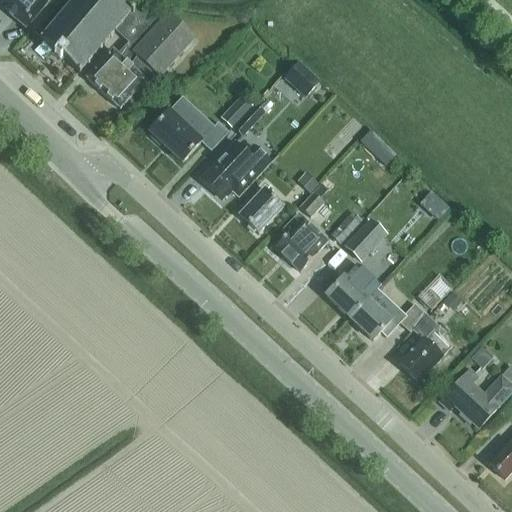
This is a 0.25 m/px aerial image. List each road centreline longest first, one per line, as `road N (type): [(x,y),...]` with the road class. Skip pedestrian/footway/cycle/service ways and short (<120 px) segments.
road 1 (residential): [(483,511),(113,170),(77,170)]
road 2 (secondary): [(436,511),(98,202),(77,170)]
